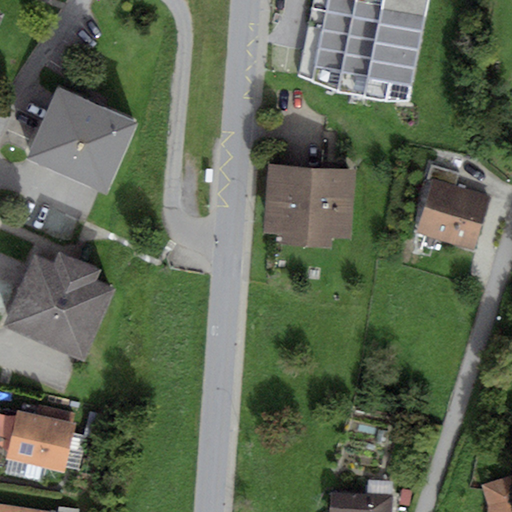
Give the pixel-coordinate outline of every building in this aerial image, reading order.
[(313,0),(299,78),(337,92),(375,101),(411,100),(430,0),(313,0)] [(138,122),(54,86),(24,157),(108,192),(138,122)] [(356,172),(269,164),(263,231),(282,233),(282,243),(330,247),(331,235),(350,236),(356,172)] [(432,180),(455,187),(459,174),(430,165),(426,179),(432,180)] [(455,187),(432,180),(416,233),(474,251),(490,199),(455,187)] [(68,241),(73,227),(58,221),(63,206),(42,199),(32,229),(68,241)] [(53,261),(28,252),(0,324),(0,329),(87,363),(115,291),(99,285),(105,269),(57,251),(53,261)] [(35,414),(16,409),(5,459),(64,472),(65,466),(78,468),(85,437),(72,434),(75,423),(73,423),(75,413),(37,404),(35,414)] [(89,412),(84,435),(96,438),(101,414),(89,412)] [(511,511),(511,479),(511,475),(480,485),(488,506),(488,511),(511,511)] [(389,511),(391,495),(330,492),(328,511),(389,511)] [(57,511),(55,511),(0,503),(0,511),(79,511),(80,510),(58,506),(57,511)]
